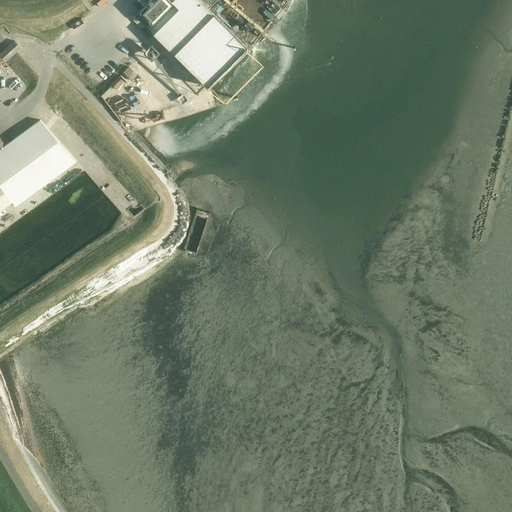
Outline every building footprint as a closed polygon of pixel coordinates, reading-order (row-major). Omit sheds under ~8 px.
[(151,0),(140,12),(152,24),(148,28),(175,55),(176,54),(209,87),(249,47),(213,11),(199,0),(151,0)] [(199,0),(213,11),(209,8),(216,0),(199,0)] [(274,17),(279,12),(273,7),(268,12),(274,17)] [(144,36),(138,43),(145,48),(151,41),(144,36)] [(15,40),(0,53),(7,61),(22,48),(15,40)] [(132,80),(138,75),(129,66),(123,72),(132,80)] [(0,210),(13,201),(16,206),(77,161),(40,120),(5,145),(0,149),(0,151),(3,156),(0,158),(0,210)]
